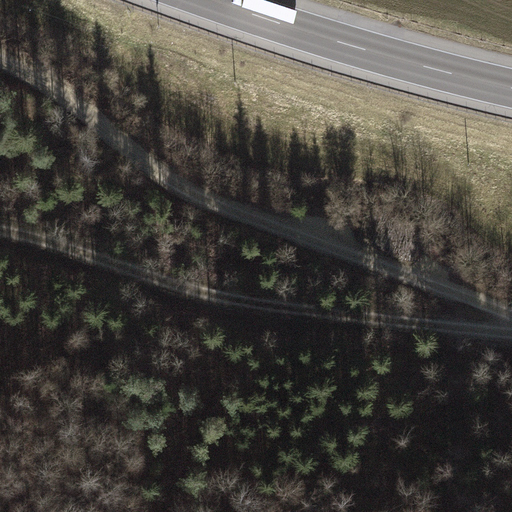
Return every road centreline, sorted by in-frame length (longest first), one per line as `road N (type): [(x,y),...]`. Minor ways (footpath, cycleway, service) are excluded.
road 1 (track): [(511,312),(177,185),(62,93),(0,58)]
road 2 (track): [(0,229),(70,243),(208,293),(363,319),(511,330)]
road 3 (trunk): [(214,0),(511,87)]
